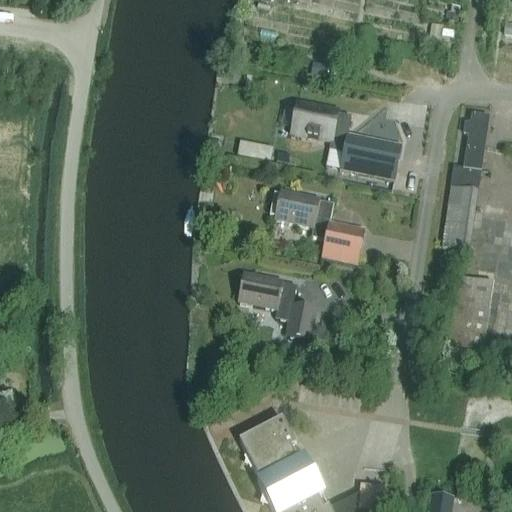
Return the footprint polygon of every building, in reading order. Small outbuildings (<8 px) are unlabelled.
[(445,22),(456,24),(459,9),(452,7),(450,14),(447,13),(445,22)] [(431,27),(429,41),(440,44),(441,39),(452,41),(454,34),(442,32),(442,29),(431,27)] [(328,68),(317,66),(315,76),(325,79),(328,68)] [(337,115),(338,113),(298,105),(292,135),(331,143),(329,151),(343,154),(340,172),(395,183),(402,147),(347,136),(351,118),(337,115)] [(468,139),(463,172),(481,174),(489,120),(472,118),(470,127),(465,127),(464,137),(468,139)] [(258,150),(256,163),(268,166),(271,153),(258,150)] [(449,191),(441,249),(456,251),(456,252),(463,253),(469,254),(478,195),(449,191)] [(357,268),(365,233),(329,225),(333,207),(320,204),(320,202),(280,193),(274,223),(313,231),(311,240),(325,242),(321,260),(357,268)] [(283,284),(243,276),(237,307),(277,314),(275,322),(288,325),(285,340),(310,345),(316,312),(293,308),(297,289),(283,286),(283,284)] [(443,361),(480,367),(492,291),(456,285),(443,361)] [(382,511),(385,490),(360,488),(360,496),(329,511),(328,511),(321,498),(323,497),(319,490),(320,490),(308,467),(307,467),(303,460),(302,461),(281,422),(239,444),(259,483),(257,485),(260,492),(270,511),(382,511)]
